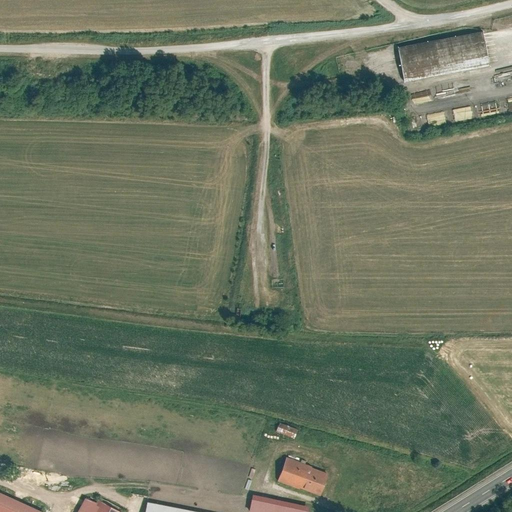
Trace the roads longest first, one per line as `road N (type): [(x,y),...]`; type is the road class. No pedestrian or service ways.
road 1 (unclassified): [(501,0),(203,42),(0,45)]
road 2 (track): [(266,128),(373,117),(408,147),(511,125)]
road 3 (track): [(261,35),(262,273)]
